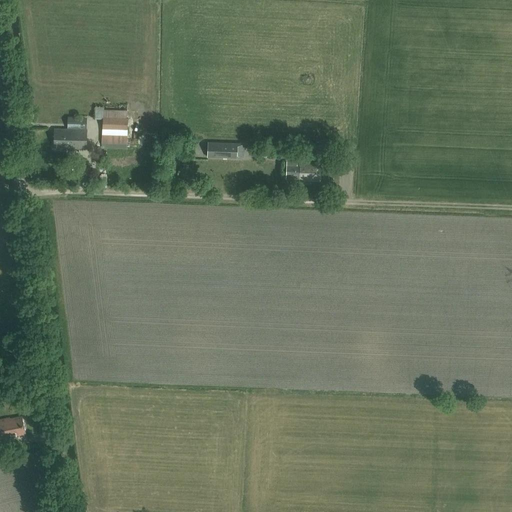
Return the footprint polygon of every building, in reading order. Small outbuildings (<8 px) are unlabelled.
[(103,118),(102,143),(126,144),(127,119),(103,118)] [(67,129),(54,128),(54,148),(86,149),(86,129),(80,129),(67,129)] [(208,142),(207,157),(237,158),(237,143),(208,142)] [(309,147),(308,158),(328,159),(329,148),(309,147)] [(321,163),(314,162),(287,160),(286,178),(299,179),(299,180),(313,181),(320,181),(321,163)] [(0,438),(25,434),(22,416),(10,418),(10,417),(0,418),(0,438)]
